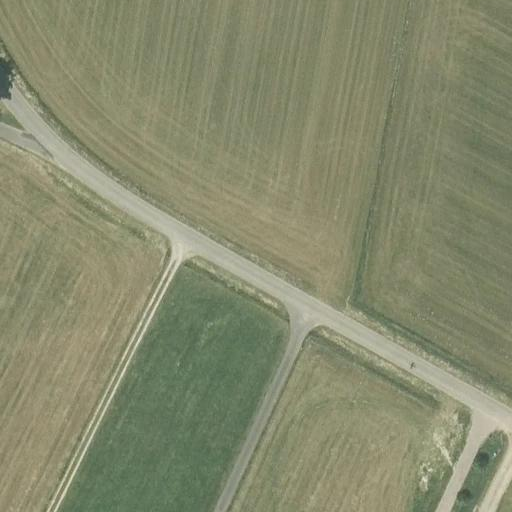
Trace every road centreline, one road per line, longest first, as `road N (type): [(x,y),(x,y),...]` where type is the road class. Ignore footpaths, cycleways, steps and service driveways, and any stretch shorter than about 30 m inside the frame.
road 1 (unclassified): [(511,425),(55,151),(0,79)]
road 2 (unknown): [(310,307),(221,511)]
